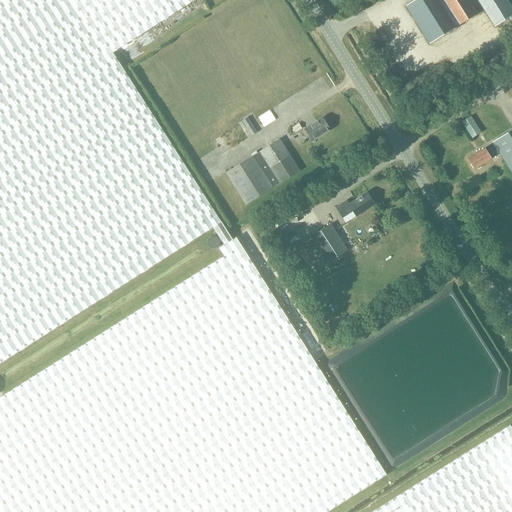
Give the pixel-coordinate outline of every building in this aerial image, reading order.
[(0,0),(0,363),(213,228),(220,239),(228,234),(228,233),(226,231),(184,165),(112,53),(194,0),(0,0)] [(477,13),(468,0),(414,0),(406,6),(429,43),(477,13)] [(511,0),(477,0),(494,26),(511,14),(511,0)] [(263,126),(275,119),(269,109),(257,116),(263,126)] [(472,138),(481,132),(470,116),(461,121),(472,138)] [(229,150),(245,140),(256,132),(247,117),(235,125),(236,126),(220,136),(224,143),(229,150)] [(311,141),(330,130),(322,118),(303,130),(304,130),(299,133),(303,140),(308,137),(311,141)] [(494,144),(486,150),(490,158),(499,152),(511,173),(511,130),(493,143),(494,144)] [(269,168),(289,155),(279,139),(259,151),(269,168)] [(490,158),(486,150),(485,148),(467,159),(473,169),(491,158),(490,158)] [(299,171),(289,155),(269,168),(259,151),(225,173),(245,205),(299,171)] [(210,176),(217,169),(208,160),(201,167),(210,176)] [(355,217),(374,204),(367,193),(343,208),(340,205),(335,208),(342,218),(352,212),(355,217)] [(311,237),(327,263),(347,251),(330,225),(311,237)] [(0,511),(326,511),(387,474),(317,366),(313,360),(235,238),(232,240),(230,237),(228,234),(220,239),(224,246),(219,250),(223,257),(85,344),(0,397),(0,511)] [(327,263),(311,237),(310,237),(300,243),(317,270),(327,263)] [(511,511),(511,429),(509,425),(371,511),(511,511)]
